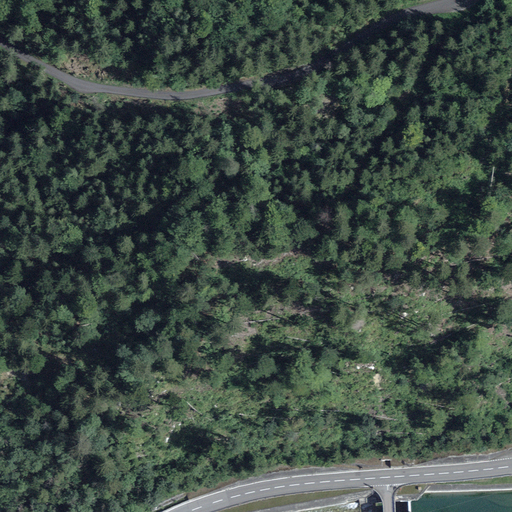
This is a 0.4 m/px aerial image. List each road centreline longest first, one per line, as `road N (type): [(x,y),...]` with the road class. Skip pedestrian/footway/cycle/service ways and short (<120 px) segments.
road 1 (unclassified): [(0,39),(84,86),(191,95),(300,73),(396,17),(459,0)]
road 2 (primary): [(388,477),(281,486),(188,511)]
road 3 (primary): [(511,465),(388,477)]
